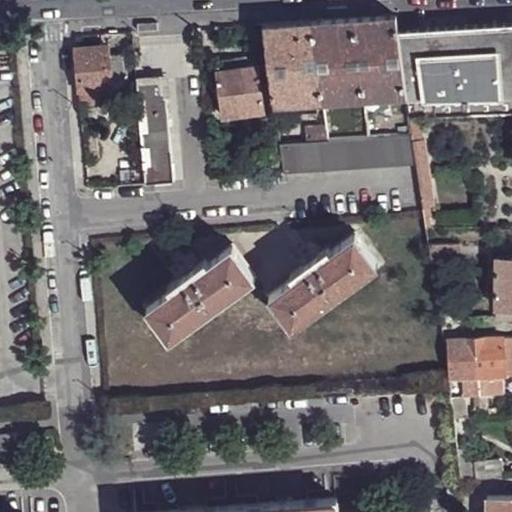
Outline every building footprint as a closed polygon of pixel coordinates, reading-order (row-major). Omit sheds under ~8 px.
[(310,20),(322,101),(405,97),(395,27),(393,15),(310,20)] [(261,23),(273,104),(322,101),(310,20),(261,23)] [(428,26),(395,27),(405,97),(406,103),(511,98),(511,23),(508,23),(428,26)] [(79,89),(110,87),(106,53),(104,43),(75,45),(79,89)] [(121,53),(106,53),(110,87),(124,86),(121,53)] [(219,116),(261,112),(256,68),(214,73),(219,116)] [(146,183),(175,181),(166,97),(168,97),(166,77),(135,79),(145,167),(146,183)] [(110,87),(79,89),(80,103),(111,102),(110,87)] [(511,98),(406,103),(408,116),(421,116),(511,116),(511,98)] [(411,140),(424,138),(421,116),(408,116),(410,128),(410,136),(411,140)] [(304,128),(304,142),(328,141),(326,127),(304,128)] [(283,173),(416,164),(411,140),(410,136),(402,136),(389,137),(366,138),(346,140),(336,140),(328,141),(304,142),(279,144),(283,173)] [(424,138),(411,140),(416,164),(422,208),(435,206),(424,138)] [(115,185),(146,183),(145,167),(114,169),(115,185)] [(380,263),(358,232),(323,257),(302,272),(272,294),(294,325),(317,309),(380,263)] [(257,274),(235,243),(199,268),(183,280),(148,305),(171,336),(257,274)] [(428,243),(430,261),(458,262),(458,243),(428,243)] [(298,266),(302,272),(323,257),(318,251),(298,266)] [(511,259),(494,258),(492,307),(511,307),(511,259)] [(179,274),(183,280),(199,268),(195,263),(179,274)] [(511,321),(511,307),(492,307),(492,321),(511,321)] [(511,341),(449,342),(451,381),(463,381),(463,399),(502,398),(502,379),(511,379),(511,341)] [(463,399),(463,397),(453,398),(456,415),(465,415),(463,399)] [(19,431),(0,432),(0,461),(22,460),(19,431)] [(480,477),(508,475),(507,459),(479,461),(480,477)] [(511,511),(511,496),(491,497),(490,511),(511,511)] [(144,511),(336,511),(336,499),(277,503),(178,510),(144,511)]
